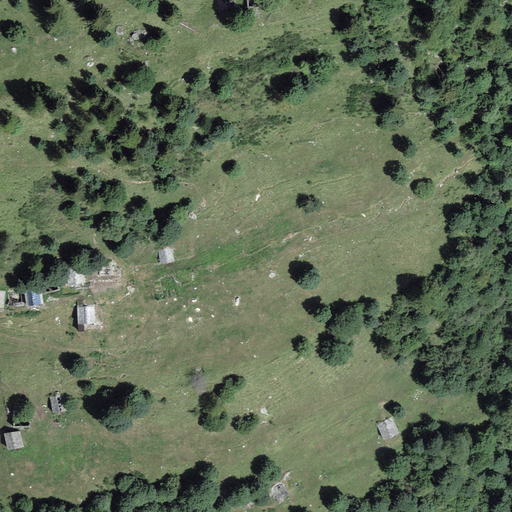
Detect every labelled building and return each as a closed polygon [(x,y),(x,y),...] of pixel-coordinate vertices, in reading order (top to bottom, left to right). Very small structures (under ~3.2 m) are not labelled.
[(169,248),(158,250),(160,264),(171,263),(169,248)] [(69,287),(85,283),(82,266),(65,269),(69,287)] [(41,305),(39,289),(26,291),(28,306),(41,305)] [(95,324),(93,306),(76,307),(78,325),(83,325),(95,324)] [(53,413),(66,411),(65,396),(50,398),(53,413)] [(399,433),(391,418),(376,426),(384,441),(399,433)] [(24,447),(20,431),(3,434),(8,450),(24,447)] [(290,495),(280,482),(269,490),(278,503),(290,495)] [(253,503),(248,492),(240,496),(245,507),(253,503)]
